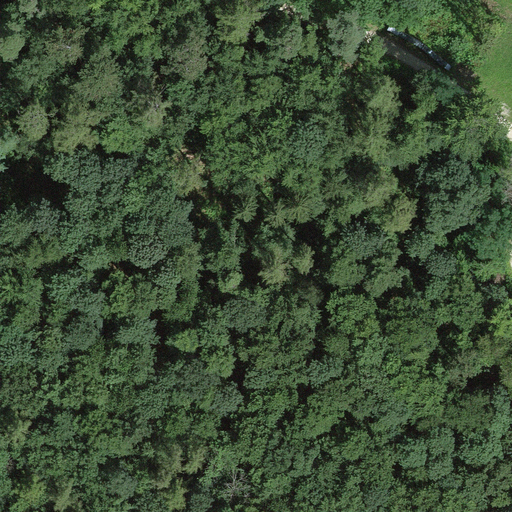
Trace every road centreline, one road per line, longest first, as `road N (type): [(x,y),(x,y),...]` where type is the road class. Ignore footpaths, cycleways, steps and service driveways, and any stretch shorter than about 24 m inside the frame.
road 1 (track): [(249,0),(372,41),(511,138)]
road 2 (track): [(494,235),(416,227),(323,189),(263,179)]
